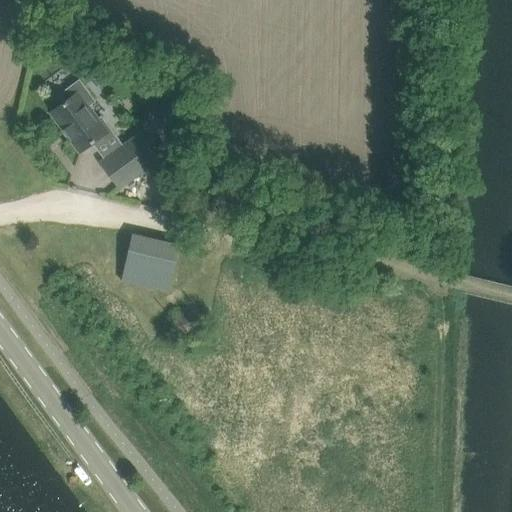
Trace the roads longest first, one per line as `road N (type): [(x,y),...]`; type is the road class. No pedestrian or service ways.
road 1 (track): [(437,275),(79,208),(0,214)]
road 2 (tertiary): [(0,329),(135,511)]
